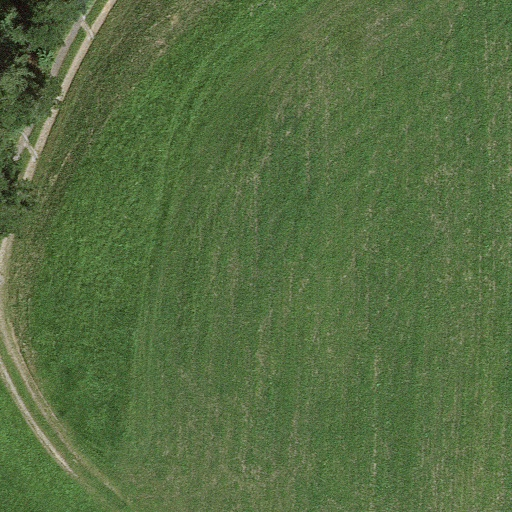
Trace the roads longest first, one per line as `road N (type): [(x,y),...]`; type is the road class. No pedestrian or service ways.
road 1 (track): [(0,216),(44,104),(107,0)]
road 2 (track): [(98,502),(30,415),(0,356)]
